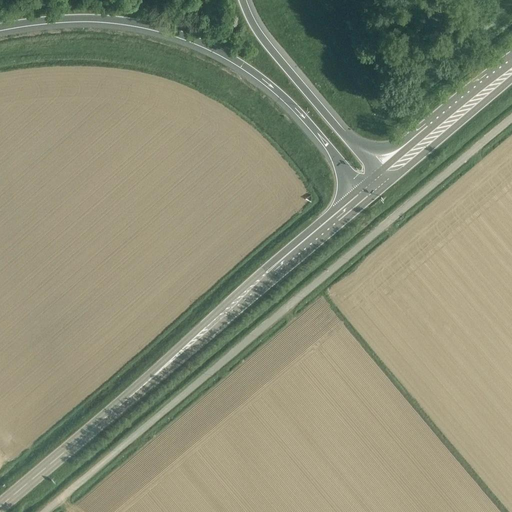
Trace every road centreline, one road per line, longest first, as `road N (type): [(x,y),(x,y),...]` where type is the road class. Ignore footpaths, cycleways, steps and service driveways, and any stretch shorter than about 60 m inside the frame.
road 1 (unclassified): [(43,511),(511,117)]
road 2 (motorway): [(0,27),(95,18),(204,44),(270,85),(365,192)]
road 3 (tertiary): [(0,505),(224,313)]
road 4 (tertiary): [(365,192),(224,313)]
road 5 (motorway): [(352,146),(274,56),(242,0)]
